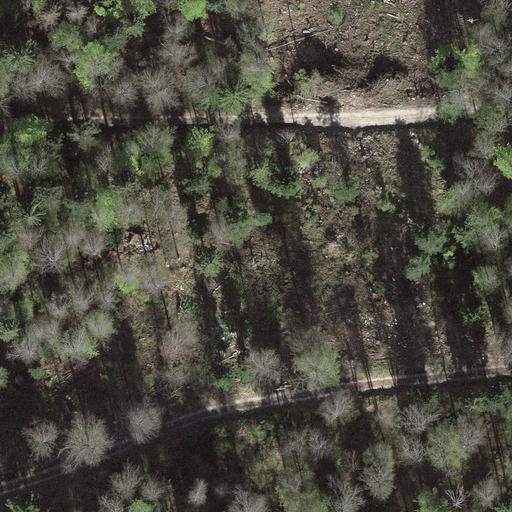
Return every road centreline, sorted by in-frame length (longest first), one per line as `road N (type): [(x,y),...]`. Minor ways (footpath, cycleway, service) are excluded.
road 1 (track): [(511,376),(269,405),(0,474)]
road 2 (track): [(0,132),(511,105)]
